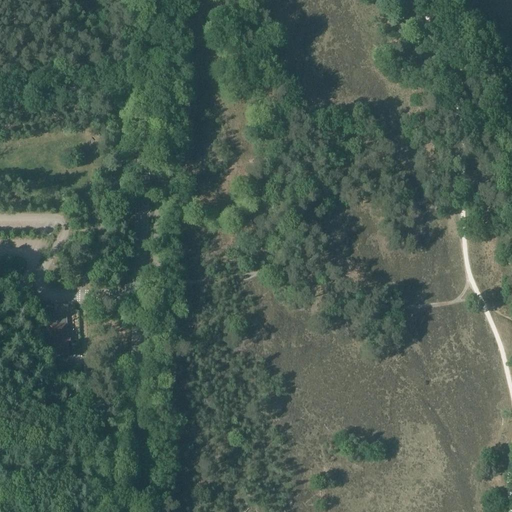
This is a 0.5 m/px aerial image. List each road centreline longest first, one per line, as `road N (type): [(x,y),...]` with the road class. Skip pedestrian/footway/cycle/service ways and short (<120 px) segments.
road 1 (unclassified): [(138,296),(152,0)]
road 2 (unclassified): [(132,511),(138,296)]
